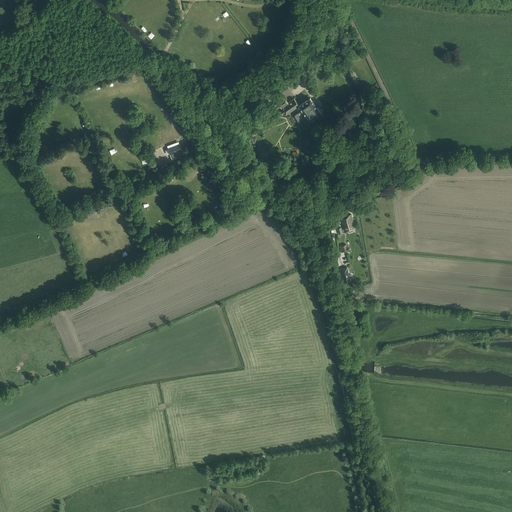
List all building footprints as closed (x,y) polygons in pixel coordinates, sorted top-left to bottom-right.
[(282,111),(283,112),(284,112),(286,115),(296,108),(300,105),(299,102),(298,103),(294,98),(293,99),(291,100),(292,100),(289,102),(284,96),(277,100),(277,101),(272,104),(274,107),(279,104),(283,110),(282,111)] [(299,122),(307,116),(310,121),(321,113),(310,98),(300,105),(296,108),(299,112),(295,115),(299,122)] [(192,127),(187,130),(188,132),(190,131),(194,138),(194,139),(196,142),(201,139),(200,137),(198,138),(194,131),(194,130),(192,127)] [(165,137),(166,143),(177,141),(176,134),(165,137)] [(188,153),(184,143),(172,147),(176,157),(188,153)] [(355,228),(351,214),(341,217),(345,231),(355,228)] [(349,281),(348,274),(346,267),(339,269),(342,282),(349,281)]
